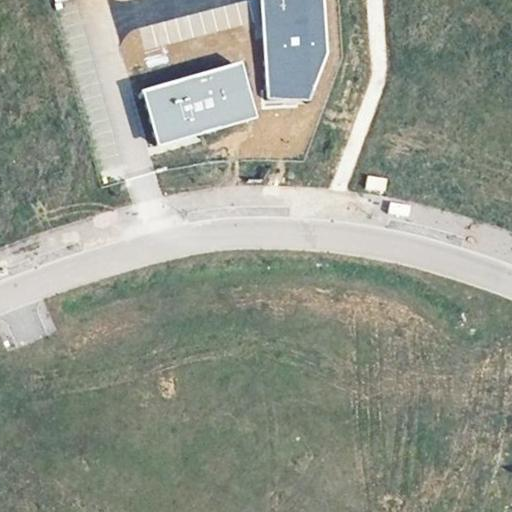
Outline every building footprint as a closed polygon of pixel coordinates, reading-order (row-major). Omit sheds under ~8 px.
[(261,0),(267,98),(312,96),(328,54),(325,0),(261,0)] [(240,65),(146,91),(148,98),(152,97),(164,141),(206,129),(207,134),(227,129),(226,124),(254,116),(240,65)] [(366,175),(364,189),(383,192),(385,178),(366,175)] [(465,384),(344,308),(265,434),(323,469),(370,395),(433,434),(465,384)] [(209,511),(188,499),(180,511),(209,511)]
